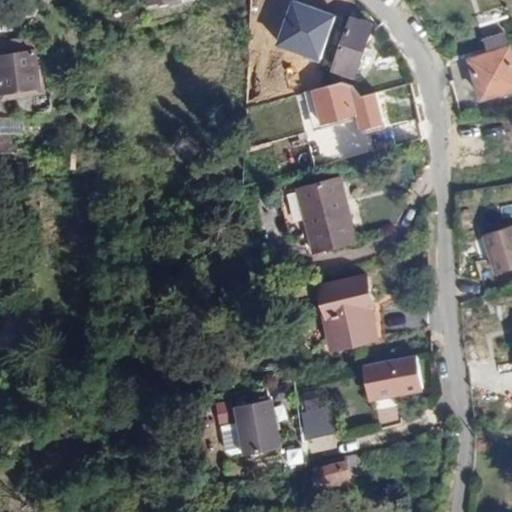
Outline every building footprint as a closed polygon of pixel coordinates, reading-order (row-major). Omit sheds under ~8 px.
[(371,25),(350,18),(334,69),(356,77),(368,41),(367,41),(371,25)] [(485,36),(488,48),(510,42),(507,30),(485,36)] [(0,47),(0,76),(2,91),(42,86),(36,50),(44,50),(43,41),(0,47)] [(511,88),(511,58),(509,48),(471,60),(482,98),(511,88)] [(350,114),(332,119),(336,138),(354,133),(350,114)] [(26,116),(0,116),(0,133),(25,134),(26,116)] [(345,180),(307,189),(323,255),(365,245),(356,211),(353,212),(345,180)] [(511,226),(480,237),(493,277),(511,270),(511,226)] [(368,276),(318,288),(333,349),(378,339),(370,309),(375,308),(368,276)] [(427,391),(420,354),(362,365),(370,402),(427,391)] [(303,433),(334,434),(336,396),(305,395),(303,433)] [(217,400),(221,421),(236,418),(232,397),(217,400)] [(276,399),(240,404),(246,452),(283,447),(276,399)] [(349,461),(318,468),(322,482),(351,475),(349,461)] [(180,511),(183,507),(171,500),(164,511),(180,511)]
